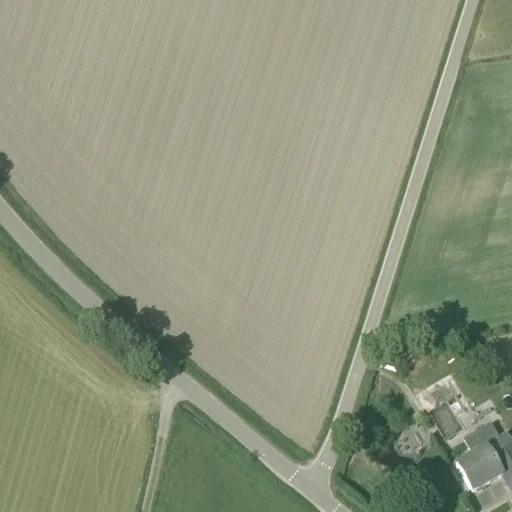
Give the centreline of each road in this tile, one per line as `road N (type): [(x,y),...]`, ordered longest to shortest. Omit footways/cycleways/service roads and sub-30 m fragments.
road 1 (unclassified): [(312,475),(466,0)]
road 2 (unclassified): [(312,475),(69,271),(0,191)]
